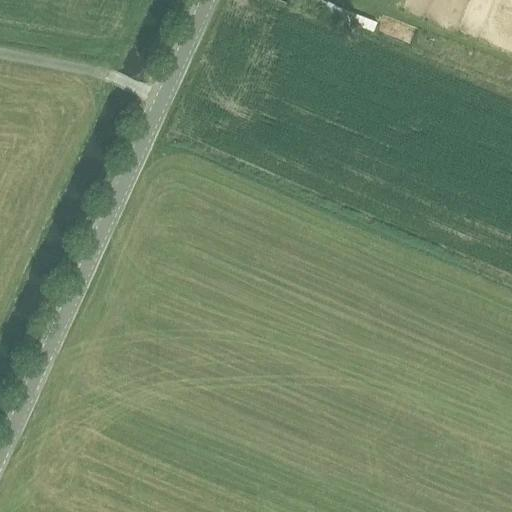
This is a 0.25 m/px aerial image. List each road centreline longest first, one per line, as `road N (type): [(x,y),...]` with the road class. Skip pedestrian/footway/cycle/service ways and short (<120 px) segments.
road 1 (tertiary): [(0,457),(163,97)]
road 2 (unclassified): [(163,97),(92,69),(0,53)]
